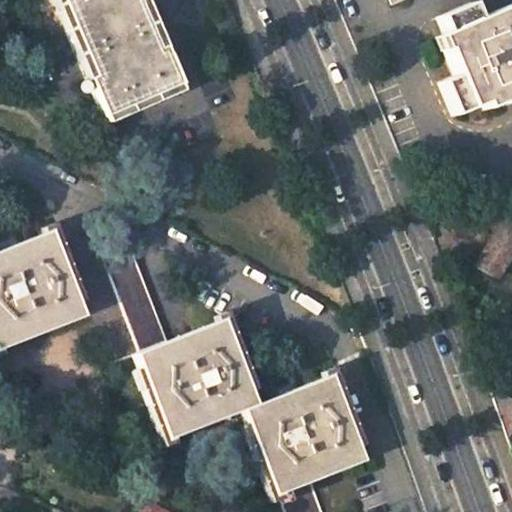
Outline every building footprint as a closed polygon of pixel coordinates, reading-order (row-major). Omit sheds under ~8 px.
[(157,49),(135,0),(57,0),(91,77),(86,80),(102,117),(177,84),(161,47),(157,49)] [(467,4),(435,17),(442,33),(433,37),(440,51),(442,50),(454,76),(437,83),(451,115),(480,103),(483,108),(511,95),(511,3),(474,20),(467,4)] [(511,220),(503,216),(477,269),(502,280),(511,259),(511,220)] [(166,341),(122,230),(93,241),(138,352),(166,341)] [(0,249),(0,347),(80,316),(47,231),(0,249)] [(138,352),(130,355),(163,439),(238,410),(252,404),(219,320),(166,341),(138,352)] [(252,404),(238,410),(271,495),(276,493),(310,480),(360,461),(327,376),(252,404)] [(321,511),(310,480),(276,493),(283,511),(321,511)] [(160,511),(162,510),(145,501),(139,511),(160,511)]
